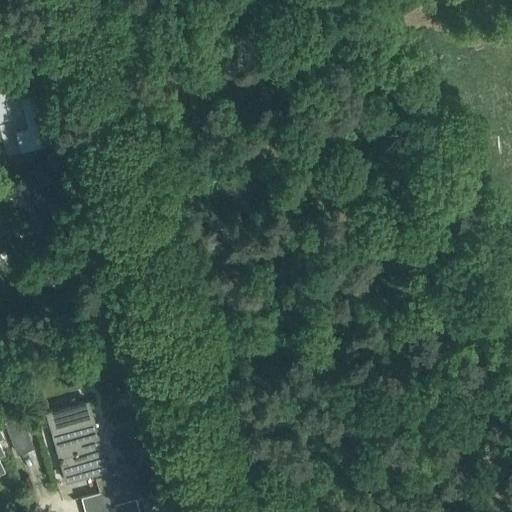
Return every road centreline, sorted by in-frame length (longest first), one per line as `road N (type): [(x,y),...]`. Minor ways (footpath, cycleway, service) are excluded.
road 1 (unclassified): [(214,511),(79,0)]
road 2 (track): [(201,75),(301,45),(383,0)]
